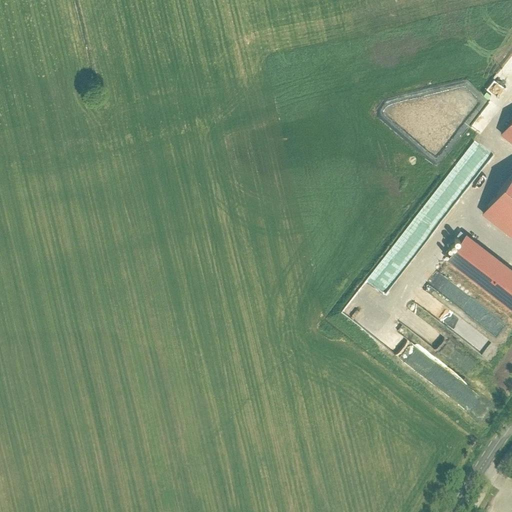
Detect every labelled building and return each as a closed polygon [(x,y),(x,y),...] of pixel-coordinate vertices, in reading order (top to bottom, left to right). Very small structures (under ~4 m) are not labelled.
[(511,114),(500,130),(511,139),(511,172),(481,212),(511,235),(511,114)] [(470,130),(474,119),(469,117),(465,128),(470,130)] [(477,169),(486,167),(484,155),(475,156),(477,169)] [(511,307),(511,269),(465,233),(447,257),(511,307)] [(403,251),(373,292),(383,300),(414,259),(403,251)] [(357,330),(374,315),(365,305),(348,321),(357,330)] [(441,315),(436,321),(442,327),(448,322),(441,315)] [(382,316),(374,332),(367,328),(364,334),(372,338),(370,342),(384,349),(397,324),(382,316)] [(406,322),(403,328),(412,333),(415,328),(406,322)] [(441,359),(466,383),(476,372),(450,349),(441,359)] [(488,511),(503,511),(506,510),(497,502),(489,511),(488,511)]
